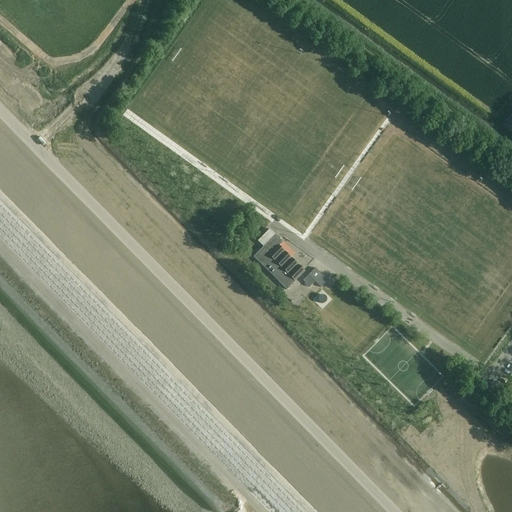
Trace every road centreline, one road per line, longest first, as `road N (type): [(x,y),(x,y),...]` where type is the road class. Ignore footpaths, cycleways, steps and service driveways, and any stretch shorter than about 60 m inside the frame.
road 1 (unclassified): [(393,511),(0,109)]
road 2 (track): [(0,59),(60,119),(118,62),(142,0)]
road 3 (residential): [(341,275),(491,377),(511,349)]
